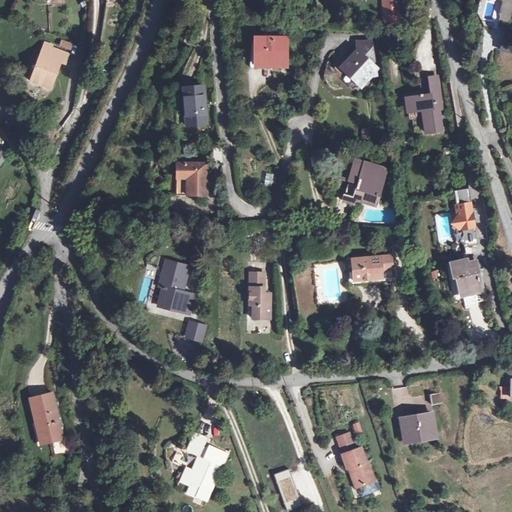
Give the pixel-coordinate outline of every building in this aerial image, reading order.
[(511,0),(503,0),(498,24),(507,26),(511,4),(511,0)] [(398,1),(384,1),(384,13),(399,13),(398,1)] [(399,21),(399,13),(384,13),(384,21),(399,21)] [(502,52),(511,52),(511,36),(501,37),(502,52)] [(287,39),(255,39),(254,65),(286,65),(287,39)] [(61,40),(59,47),(71,50),(73,43),(61,40)] [(356,53),(372,52),(370,44),(357,43),(356,53)] [(51,48),(44,45),(30,80),(50,88),(60,63),(65,65),(68,55),(51,48)] [(372,52),(356,53),(343,68),(347,72),(357,81),(361,85),(368,77),(375,69),(370,65),(373,61),(372,52)] [(352,85),(357,81),(347,72),(343,77),(352,85)] [(436,77),(428,78),(430,95),(423,96),(422,95),(420,95),(406,97),(408,110),(422,108),(426,132),(441,130),(438,109),(441,109),(436,77)] [(202,86),(183,88),(187,125),(206,124),(202,86)] [(372,138),(370,127),(362,128),(363,139),(372,138)] [(349,181),(355,161),(346,158),(340,178),(349,181)] [(387,171),(355,161),(349,181),(358,183),(354,199),(375,205),(381,184),(383,184),(387,171)] [(206,171),(176,171),(176,177),(187,177),(187,194),(206,195),(206,171)] [(456,182),(460,196),(475,193),(471,178),(456,182)] [(475,193),(460,196),(462,205),(464,205),(469,226),(466,231),(470,234),(471,236),(484,233),(481,221),(479,221),(478,217),(480,216),(475,193)] [(475,250),(459,254),(464,269),(466,269),(471,286),(491,280),(483,252),(476,254),(475,250)] [(392,255),(347,259),(347,267),(352,266),(354,280),(381,278),(382,278),(382,268),(393,267),(392,255)] [(188,268),(166,262),(160,287),(165,288),(160,307),(189,314),(192,301),(186,299),(187,295),(182,293),(188,268)] [(381,283),(381,278),(354,280),(352,266),(347,267),(349,285),(381,283)] [(264,273),(250,273),(250,305),(253,306),(253,319),(270,319),(270,293),(264,294),(264,273)] [(312,276),(293,279),(298,315),(318,313),(312,276)] [(203,342),(207,324),(188,320),(184,338),(203,342)] [(447,391),(436,395),(439,405),(450,401),(447,391)] [(52,394),(30,398),(39,439),(51,436),(52,440),(62,437),(59,421),(56,421),(55,417),(58,417),(52,394)] [(439,415),(411,423),(418,444),(445,434),(439,415)] [(207,438),(195,432),(186,451),(197,456),(191,471),(186,468),(180,483),(190,487),(192,484),(199,487),(195,497),(206,502),(219,473),(212,470),(215,464),(222,467),(227,454),(209,445),(207,449),(203,447),(207,438)] [(352,457),(354,464),(366,460),(363,453),(352,457)] [(354,464),(353,465),(358,480),(360,479),(362,478),(369,498),(385,492),(378,472),(377,472),(372,458),(366,460),(354,464)] [(362,478),(360,479),(367,498),(369,498),(362,478)] [(289,498),(291,508),(307,503),(304,494),(289,498)]
